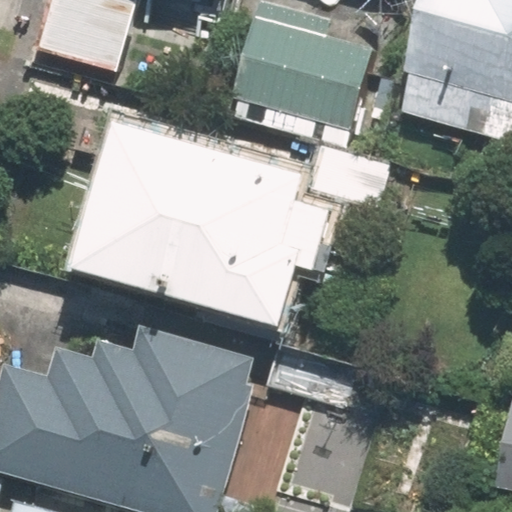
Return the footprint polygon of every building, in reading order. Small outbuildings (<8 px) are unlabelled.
[(148,0),(61,0),(48,51),(130,72),(148,0)] [(511,139),(511,0),(451,0),(431,77),(420,115),(511,139)] [(248,101),(362,132),(385,49),(340,36),(345,20),(276,1),(272,17),(248,101)] [(310,323),(327,265),(343,269),(360,209),(324,199),(326,191),(375,204),(387,163),(333,148),(328,166),(151,117),(109,267),(291,317),(310,323)] [(83,325),(69,373),(27,361),(0,452),(0,465),(161,511),(230,511),(255,427),(269,379),(276,357),(160,323),(154,346),(83,325)] [(76,511),(36,501),(32,511),(7,511),(18,478),(0,472),(0,511),(76,511)]
